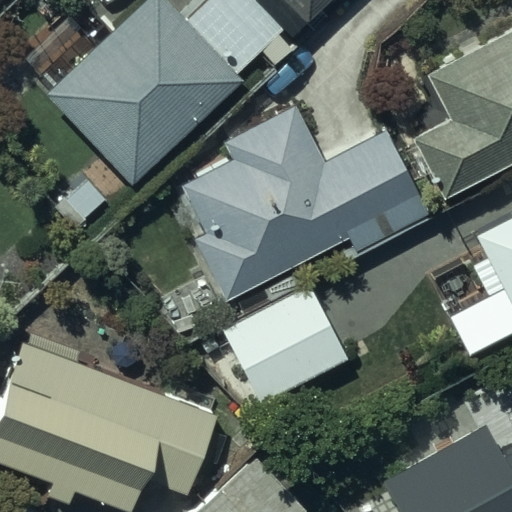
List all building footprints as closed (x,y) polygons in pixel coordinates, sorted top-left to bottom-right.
[(234,66),(258,44),(271,58),(293,38),(287,31),(320,0),(189,0),(180,9),(171,0),(126,0),(40,82),(127,175),(238,71),(234,66)] [(439,187),(511,148),(511,17),(423,64),(446,108),(408,129),(439,187)] [(424,205),(381,120),(316,153),(289,95),(219,130),(229,150),(176,176),(199,221),(188,227),(220,291),(345,228),(351,242),(424,205)] [(117,208),(79,168),(47,198),(85,238),(117,208)] [(511,201),(466,226),(511,313),(511,201)] [(306,275),(217,320),(256,395),(344,350),(306,275)] [(212,405),(16,332),(0,376),(0,453),(47,471),(42,485),(64,494),(70,478),(124,498),(136,466),(183,484),(212,405)] [(478,416),(376,471),(397,511),(511,511),(511,436),(494,446),(478,416)] [(216,479),(180,511),(291,511),(303,501),(253,448),(218,481),(216,479)]
